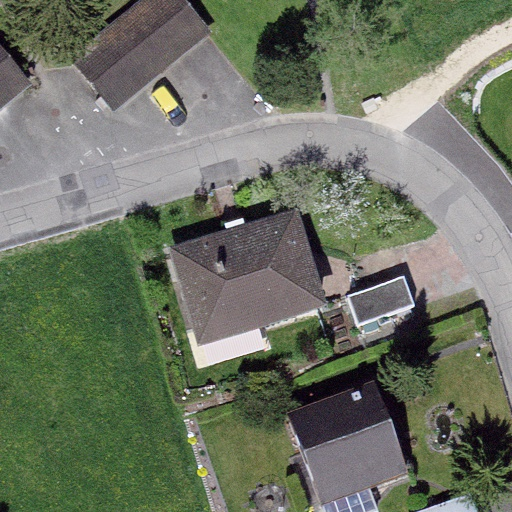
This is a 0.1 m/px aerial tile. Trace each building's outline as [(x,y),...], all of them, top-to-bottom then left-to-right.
[(154,0),(74,66),(110,110),(198,38),(167,0),(154,0)] [(0,104),(18,90),(0,67),(0,104)] [(251,330),(315,311),(289,223),(172,258),(194,334),(247,318),(251,330)] [(400,282),(344,303),(354,331),(410,311),(400,282)] [(315,507),(401,475),(372,395),(286,427),(315,507)]
